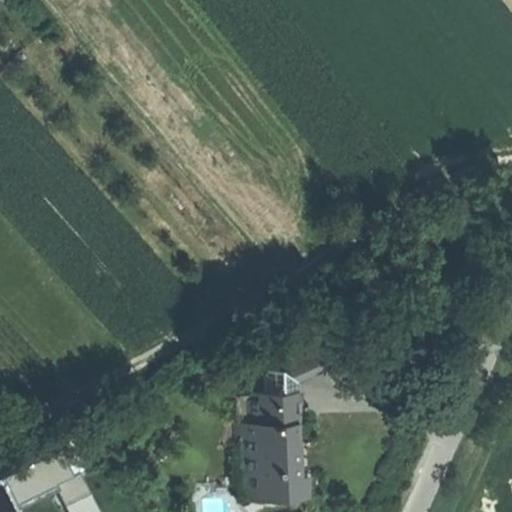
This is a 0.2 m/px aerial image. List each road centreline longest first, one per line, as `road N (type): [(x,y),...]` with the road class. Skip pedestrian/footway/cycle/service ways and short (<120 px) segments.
road 1 (track): [(511,162),(468,168),(0,439)]
road 2 (residential): [(412,511),(511,298)]
